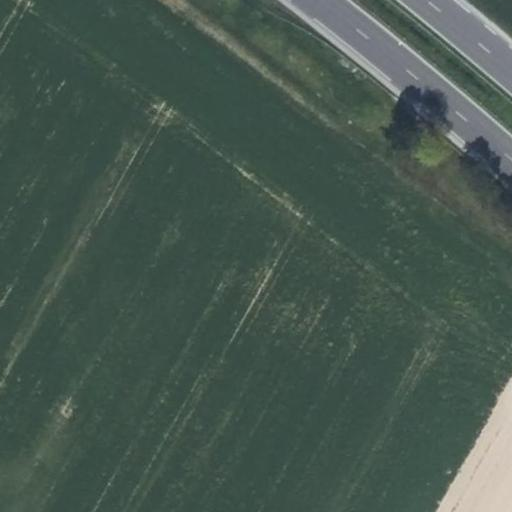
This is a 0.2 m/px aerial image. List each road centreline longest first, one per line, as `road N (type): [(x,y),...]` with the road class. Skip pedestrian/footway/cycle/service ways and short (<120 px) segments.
road 1 (track): [(161,0),(511,269)]
road 2 (primary): [(315,0),(511,160)]
